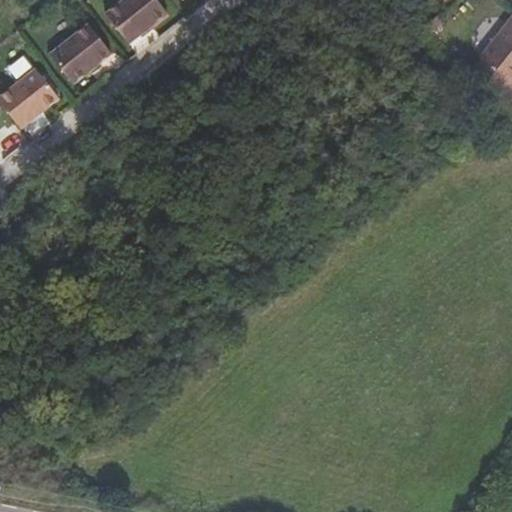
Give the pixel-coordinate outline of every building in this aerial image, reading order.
[(140,43),(154,32),(179,13),(168,0),(135,0),(117,14),(140,43)] [(181,16),(179,13),(154,32),(156,36),(181,16)] [(507,94),(511,87),(511,19),(473,68),(507,94)] [(63,56),(85,85),(101,73),(108,67),(124,55),(101,26),(63,56)] [(108,67),(101,73),(102,75),(110,69),(108,67)] [(71,99),(48,70),(10,100),(32,129),(71,99)]
